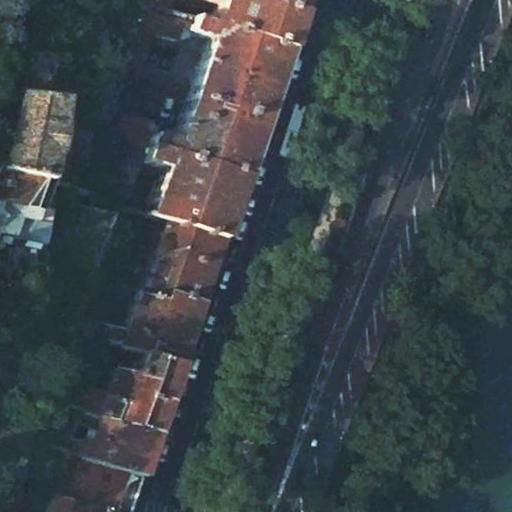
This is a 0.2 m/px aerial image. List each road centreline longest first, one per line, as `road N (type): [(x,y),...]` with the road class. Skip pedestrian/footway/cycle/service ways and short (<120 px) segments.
road 1 (primary): [(280,511),(489,0)]
road 2 (primary): [(262,511),(438,0)]
road 3 (primary): [(352,0),(178,511)]
